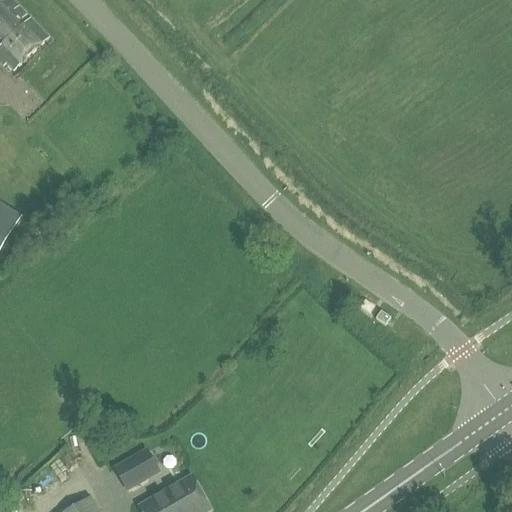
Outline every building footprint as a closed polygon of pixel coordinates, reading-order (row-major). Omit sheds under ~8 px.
[(0,0),(0,48),(31,20),(13,0),(0,0)] [(31,20),(0,48),(0,61),(4,66),(7,63),(15,72),(50,39),(31,20)] [(43,213),(35,202),(29,207),(36,217),(43,213)] [(0,254),(22,218),(0,204),(0,254)] [(375,309),(365,302),(360,310),(370,316),(375,309)] [(391,319),(381,313),(376,320),(386,327),(391,319)] [(147,450),(113,469),(127,493),(161,473),(147,450)] [(193,477),(141,507),(143,511),(208,511),(212,510),(193,477)] [(98,511),(91,499),(67,511),(98,511)]
